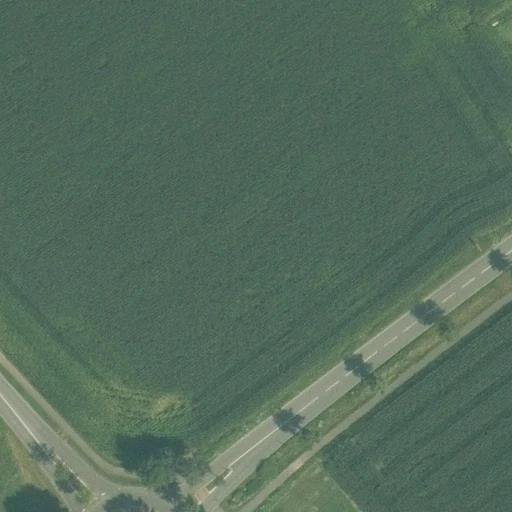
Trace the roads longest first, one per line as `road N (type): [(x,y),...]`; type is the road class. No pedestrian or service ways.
road 1 (secondary): [(511,250),(319,394)]
road 2 (secondary): [(319,394),(191,486),(149,500)]
road 3 (secondary): [(205,511),(319,394)]
road 4 (secondary): [(116,500),(0,392)]
road 5 (secondary): [(0,401),(81,511)]
